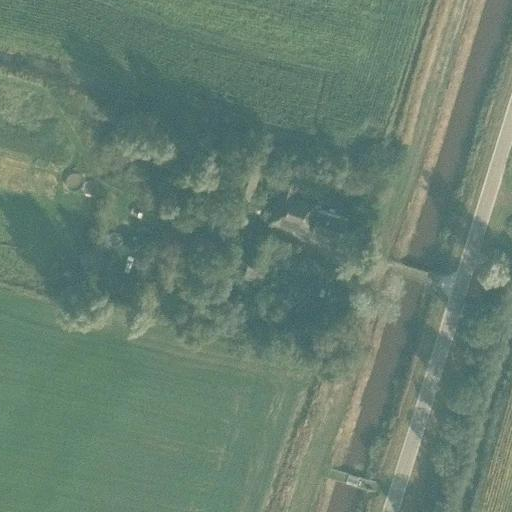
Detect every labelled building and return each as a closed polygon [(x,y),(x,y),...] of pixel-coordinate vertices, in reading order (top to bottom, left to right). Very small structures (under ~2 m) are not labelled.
[(180,190),(199,195),(208,161),(189,156),(180,190)] [(270,165),(248,158),(237,191),(253,197),(260,175),(266,177),(270,165)] [(287,169),(277,205),(272,220),(309,231),(311,225),(342,235),(348,219),(317,208),(319,202),(298,196),(304,174),(287,169)] [(246,262),(265,266),(272,238),(253,234),(246,262)] [(209,269),(224,269),(225,239),(209,238),(209,269)] [(177,264),(167,262),(161,288),(172,290),(177,264)]
